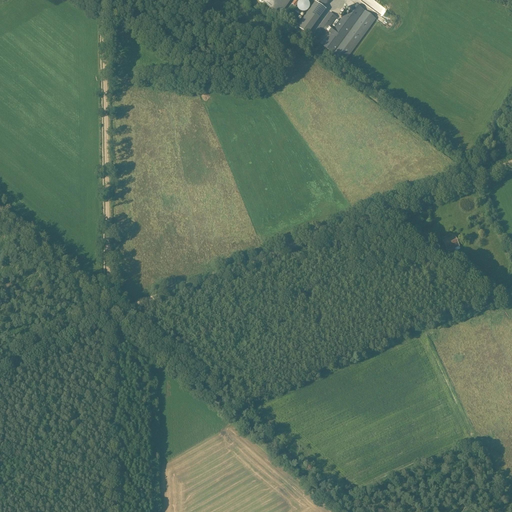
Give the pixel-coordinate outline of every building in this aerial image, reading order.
[(259,0),(280,15),(291,0),(259,0)] [(299,1),(299,12),(310,12),(310,1),(299,1)] [(316,3),(313,8),(321,13),(324,8),(316,3)] [(322,46),(335,55),(366,12),(365,11),(357,5),(349,16),(345,14),(322,46)] [(366,12),(335,55),(345,63),(376,19),(366,12)] [(337,18),(330,13),(312,37),(319,42),(337,18)] [(435,240),(425,233),(420,241),(430,248),(435,240)] [(443,242),(450,257),(457,254),(454,249),(459,247),(455,237),(443,242)]
